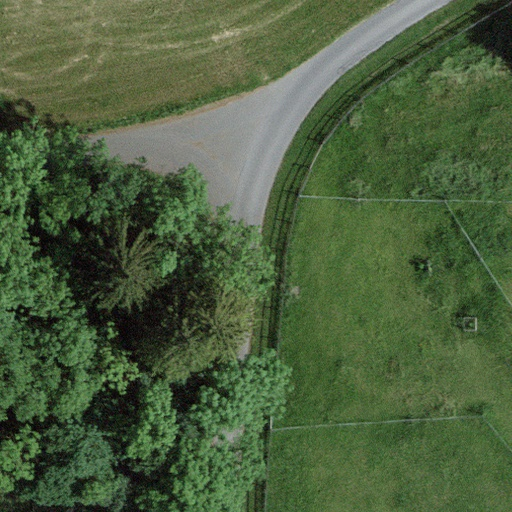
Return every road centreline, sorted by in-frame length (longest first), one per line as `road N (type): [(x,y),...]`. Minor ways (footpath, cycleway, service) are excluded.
road 1 (track): [(249,134),(219,511)]
road 2 (track): [(249,134),(138,162),(0,155)]
road 3 (track): [(442,0),(249,134)]
